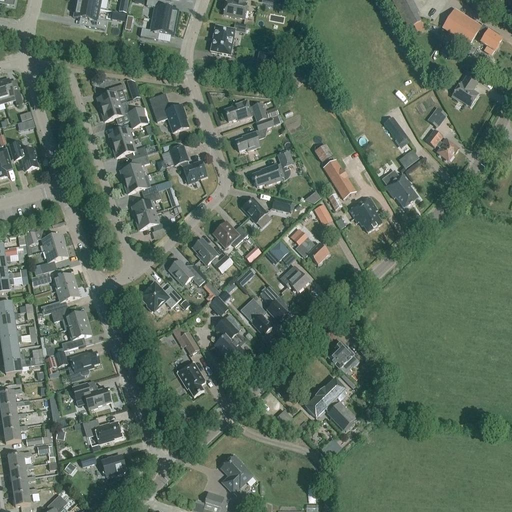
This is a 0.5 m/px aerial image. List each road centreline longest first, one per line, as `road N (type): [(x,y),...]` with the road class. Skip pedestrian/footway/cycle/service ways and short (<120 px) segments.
road 1 (tertiary): [(228,417),(433,219),(511,105)]
road 2 (residential): [(137,270),(225,184),(191,86)]
road 3 (residential): [(137,270),(69,70)]
road 4 (residential): [(173,469),(153,446),(98,290)]
road 5 (residential): [(326,511),(323,472),(311,456),(228,417)]
road 6 (residential): [(63,188),(27,64)]
road 7 (residential): [(191,86),(69,70)]
